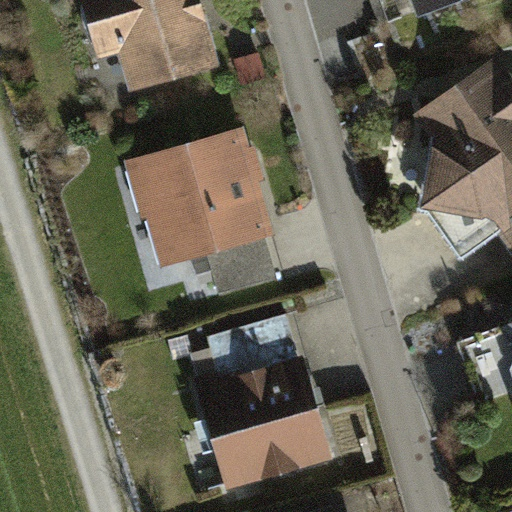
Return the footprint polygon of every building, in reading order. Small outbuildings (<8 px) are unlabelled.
[(85,0),(101,53),(123,47),(134,85),(217,60),(203,14),(207,9),(204,0),(85,0)] [(419,0),(424,12),(457,0),(419,0)] [(511,72),(499,55),(419,112),(434,132),(426,204),(437,205),(435,217),(464,255),(478,245),(479,212),(486,205),(511,241),(511,72)] [(144,157),(155,196),(146,212),(160,263),(210,248),(221,290),(286,272),(247,128),(144,157)] [(224,373),(200,380),(231,486),(330,457),(288,312),(213,334),(224,373)]
